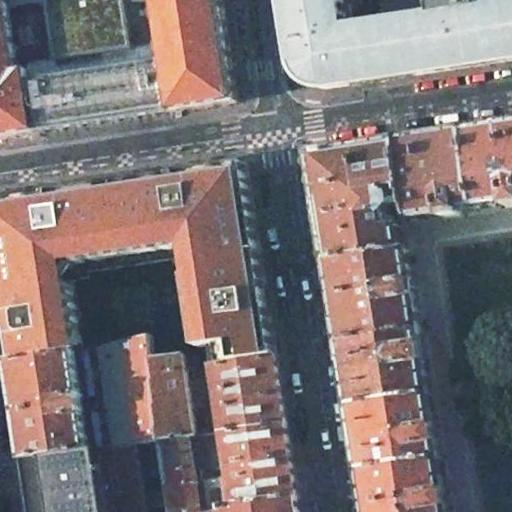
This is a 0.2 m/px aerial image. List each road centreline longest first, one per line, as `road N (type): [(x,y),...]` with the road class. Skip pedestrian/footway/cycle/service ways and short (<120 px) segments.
road 1 (residential): [(277,129),(338,511)]
road 2 (residential): [(277,129),(0,170)]
road 3 (residential): [(511,92),(277,129)]
road 4 (residential): [(258,0),(277,129)]
